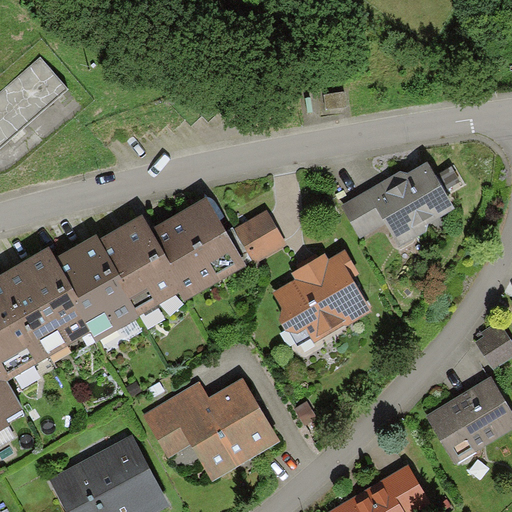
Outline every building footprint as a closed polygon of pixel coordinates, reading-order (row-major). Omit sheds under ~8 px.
[(48,64),(0,100),(0,153),(73,97),(48,64)] [(97,118),(86,129),(105,149),(115,140),(121,146),(131,136),(138,142),(148,132),(155,138),(165,128),(171,134),(181,124),(187,129),(199,118),(205,124),(214,114),(221,121),(233,109),(212,88),(202,98),(195,91),(183,102),(176,95),(165,106),(160,100),(147,112),(141,106),(133,114),(129,110),(119,119),(114,114),(103,124),(97,118)] [(341,92),(318,95),(321,113),(344,109),(341,92)] [(397,168),(338,204),(358,237),(381,223),(395,245),(449,213),(419,164),(401,175),(397,168)] [(237,256),(201,195),(146,226),(161,251),(155,255),(173,285),(177,291),(237,256)] [(155,255),(161,251),(146,226),(136,209),(91,235),(109,265),(103,268),(128,311),(173,285),(155,255)] [(283,244),(262,209),(228,229),(249,264),(283,244)] [(109,265),(91,235),(87,227),(46,251),(66,284),(61,286),(86,329),(89,334),(128,311),(103,268),(109,265)] [(43,245),(2,270),(46,352),(86,329),(61,286),(66,284),(46,251),(43,245)] [(290,278),(267,292),(284,321),(279,324),(289,342),(304,333),(309,341),(364,308),(346,278),(355,272),(340,247),(325,257),(321,250),(285,271),(290,278)] [(46,352),(2,270),(0,270),(0,360),(7,372),(46,352)] [(511,345),(498,323),(471,339),(489,368),(511,354),(511,345)] [(0,360),(0,439),(9,435),(0,412),(18,398),(7,372),(0,360)] [(511,417),(485,372),(419,411),(449,460),(511,422),(511,417)] [(193,376),(137,412),(163,453),(184,439),(208,476),(273,435),(236,376),(205,395),(193,376)] [(128,433),(44,478),(61,511),(141,511),(164,500),(128,433)] [(403,464),(324,511),(401,511),(400,510),(422,496),(403,464)]
